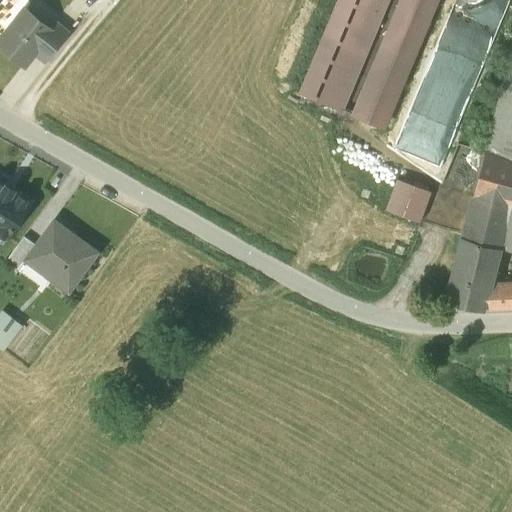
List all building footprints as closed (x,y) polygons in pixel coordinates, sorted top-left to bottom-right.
[(388,0),(334,0),(297,93),(343,112),(388,0)] [(437,0),(397,0),(350,114),(385,128),(437,0)] [(492,36),(504,1),(501,0),(454,0),(432,63),(438,65),(429,90),(443,95),(439,105),(452,109),(467,66),(478,70),(490,35),(492,36)] [(51,28),(26,9),(0,41),(0,44),(24,64),(34,51),(52,29),(51,28)] [(52,29),(34,51),(45,60),(68,31),(56,22),(51,28),(52,29)] [(511,42),(485,151),(511,158),(511,42)] [(511,158),(485,151),(473,194),(511,205),(511,158)] [(405,178),(393,212),(424,223),(436,189),(405,178)] [(4,186),(0,182),(0,238),(8,237),(30,202),(14,192),(14,191),(5,185),(4,186)] [(511,205),(473,194),(463,236),(500,247),(505,226),(511,205)] [(36,245),(28,256),(29,257),(55,276),(52,279),(69,291),(94,257),(66,237),(70,232),(54,220),(36,245)] [(511,227),(505,226),(500,247),(511,250),(511,227)] [(24,236),(7,260),(20,269),(29,257),(28,256),(36,245),(24,236)] [(500,247),(463,236),(447,298),(484,307),(490,285),(500,247)] [(511,284),(490,285),(484,307),(484,308),(511,306),(511,284)] [(22,325),(2,310),(0,312),(0,348),(3,351),(22,325)]
